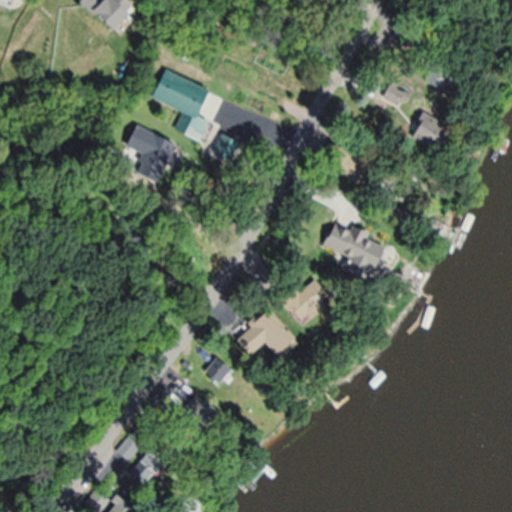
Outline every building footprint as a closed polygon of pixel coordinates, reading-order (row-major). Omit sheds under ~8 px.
[(133,9),(122,0),(105,0),(104,0),(81,0),(78,5),(111,34),(133,9)] [(346,181),(355,165),(331,151),(322,166),(346,181)] [(369,274),(381,252),(360,240),(348,263),(369,274)] [(297,296),(290,288),(275,302),(301,330),(331,303),(313,282),(297,296)] [(262,347),(273,359),(292,344),(265,312),(245,328),(248,331),(233,344),(247,360),(262,347)] [(129,438),(114,456),(126,467),(142,450),(129,438)] [(104,511),(104,499),(87,499),(87,511),(104,511)]
